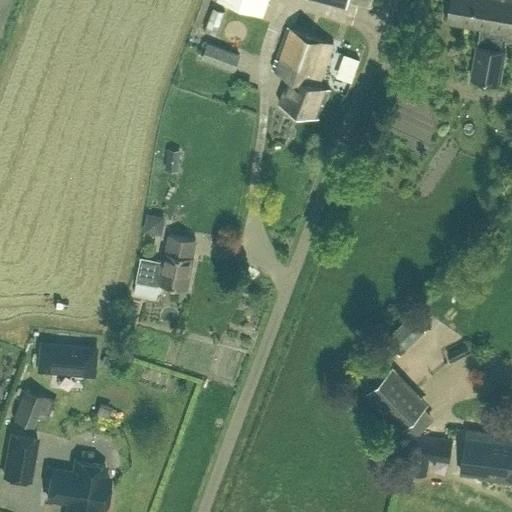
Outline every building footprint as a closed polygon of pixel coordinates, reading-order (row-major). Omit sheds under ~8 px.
[(480,29),(498,32),(511,34),(511,0),(450,0),(447,20),(481,26),(480,29)] [(319,116),(330,87),(319,83),(334,41),(288,25),(273,67),(291,73),(280,101),(319,116)] [(496,47),(498,32),(480,29),(472,76),(500,81),(506,49),(496,47)] [(233,67),(239,52),(208,39),(202,54),(233,67)] [(340,50),(332,73),(348,78),(356,56),(340,50)] [(165,216),(148,213),(145,229),(158,232),(162,229),(165,216)] [(192,255),(196,237),(170,232),(167,250),(166,250),(164,259),(142,254),(137,278),(159,282),(160,280),(187,285),(193,255),(192,255)] [(400,353),(426,328),(411,312),(385,337),(400,353)] [(94,372),(96,346),(40,342),(38,367),(94,372)] [(451,361),(470,351),(465,343),(447,352),(451,361)] [(401,428),(429,402),(393,364),(366,391),(401,428)] [(29,422),(30,413),(49,415),(52,393),(10,387),(6,419),(29,422)] [(95,413),(106,417),(110,405),(99,401),(95,413)] [(488,463),(493,431),(472,427),(471,433),(468,432),(462,469),(485,472),(485,475),(493,477),(494,464),(488,463)] [(30,478),(37,436),(11,431),(3,473),(30,478)] [(494,464),(493,477),(511,479),(511,433),(493,431),(488,463),(494,464)] [(406,469),(425,472),(428,455),(449,458),(452,439),(416,433),(413,452),(409,451),(406,469)] [(103,475),(105,464),(75,459),(73,470),(52,466),(47,496),(68,500),(65,511),(96,511),(98,505),(104,506),(105,500),(107,497),(109,494),(109,492),(110,489),(109,486),(108,483),(109,476),(103,475)]
